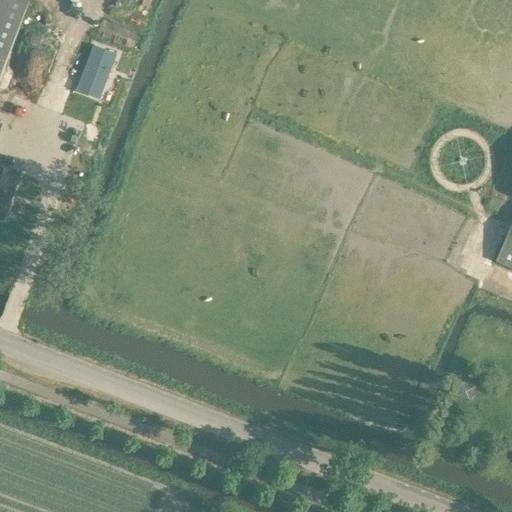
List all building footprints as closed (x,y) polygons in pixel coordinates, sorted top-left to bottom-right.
[(0,0),(0,80),(29,2),(22,0),(0,0)] [(32,20),(8,80),(28,88),(35,72),(45,77),(60,40),(44,33),(47,26),(32,20)] [(95,44),(77,90),(101,99),(118,53),(95,44)] [(22,174),(0,165),(0,217),(5,219),(22,174)] [(511,224),(496,261),(511,267),(511,224)]
